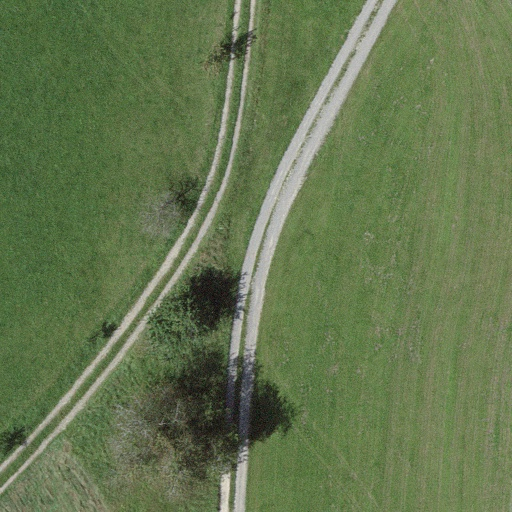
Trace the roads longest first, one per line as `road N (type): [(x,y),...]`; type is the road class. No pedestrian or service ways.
road 1 (track): [(244,0),(231,119),(201,230),(142,319),(0,474)]
road 2 (unclassified): [(378,0),(259,243),(241,353),(234,511)]
